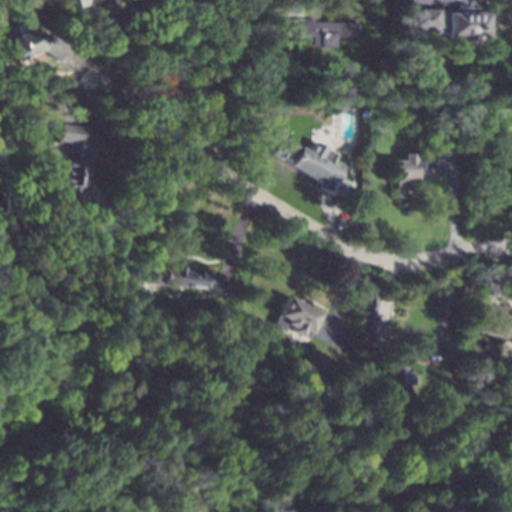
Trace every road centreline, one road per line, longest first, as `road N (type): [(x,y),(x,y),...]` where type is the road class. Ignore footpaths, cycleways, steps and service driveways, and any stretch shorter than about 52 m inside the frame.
road 1 (residential): [(236,183),(367,257),(511,247)]
road 2 (residential): [(236,183),(212,158),(204,127),(219,47),(253,0)]
